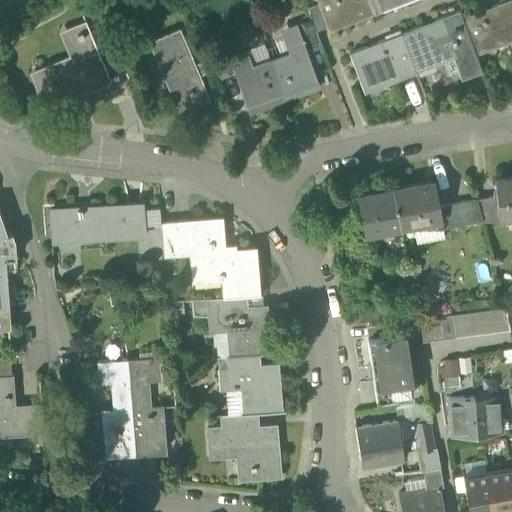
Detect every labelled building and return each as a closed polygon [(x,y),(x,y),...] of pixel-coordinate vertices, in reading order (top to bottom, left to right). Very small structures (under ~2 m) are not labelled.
[(315,28),(327,24),(317,0),(315,0),(306,4),(311,15),(315,28)] [(328,27),(381,7),(378,0),(317,0),(327,24),(328,27)] [(511,0),(500,0),(462,15),(475,50),(509,38),(511,45),(511,0)] [(481,67),(475,50),(462,15),(459,7),(401,29),(414,64),(431,57),(433,61),(442,58),(452,54),(460,75),(481,67)] [(300,32),(304,43),(319,37),(315,28),(311,15),(295,21),(299,33),(300,32)] [(59,29),(61,35),(88,23),(85,18),(59,29)] [(299,33),(295,21),(280,26),(284,38),(299,33)] [(35,68),(50,103),(79,90),(80,92),(106,81),(111,78),(110,75),(88,23),(61,35),(69,53),(70,55),(52,63),(52,61),(35,68)] [(150,38),(180,109),(208,97),(198,73),(214,66),(210,55),(193,62),(178,26),(150,38)] [(416,68),(414,64),(401,29),(349,49),(361,81),(392,69),(395,76),(416,68)] [(288,48),(269,55),(282,89),(294,84),(298,90),(318,83),(319,83),(312,62),(311,62),(304,43),(300,32),(299,33),(284,38),(288,48)] [(251,62),(269,55),(263,39),(245,46),(247,52),(251,62)] [(214,66),(218,76),(235,68),(231,58),(232,57),(228,45),(209,53),(210,55),(214,66)] [(270,93),(282,89),(269,55),(251,62),(247,52),(232,57),(231,58),(235,68),(242,88),(250,108),(251,108),(270,100),(270,93)] [(452,54),(442,58),(450,79),(460,75),(452,54)] [(44,105),(50,103),(35,68),(30,70),(44,105)] [(106,81),(114,99),(119,97),(135,90),(126,68),(110,75),(111,78),(106,81)] [(364,88),(395,76),(392,69),(361,81),(364,88)] [(282,89),(284,95),(298,90),(294,84),(282,89)] [(270,93),(270,100),(284,95),(282,89),(270,93)] [(499,214),(511,212),(511,174),(494,176),(496,193),(498,214),(499,214)] [(422,179),(393,185),(400,220),(400,223),(412,221),(440,216),(441,215),(439,202),(434,178),(422,180),(422,179)] [(379,224),(400,220),(393,185),(358,192),(365,230),(380,227),(379,224)] [(496,193),(476,195),(482,216),(482,218),(499,217),(499,214),(498,214),(496,193)] [(466,220),(482,216),(476,195),(462,198),(466,220)] [(442,224),(466,220),(462,198),(439,202),(441,215),(440,216),(442,224)] [(93,229),(93,234),(145,231),(144,222),(143,205),(143,202),(51,208),(53,232),(93,229)] [(161,221),(161,220),(160,203),(143,205),(144,222),(161,221)] [(222,276),(223,295),(238,294),(246,293),(259,292),(255,245),(224,247),(222,215),(190,217),(192,241),(190,241),(191,250),(189,250),(191,273),(218,270),(219,277),(222,276)] [(444,234),(442,224),(440,216),(412,221),(416,240),(444,234)] [(190,217),(176,219),(178,251),(189,250),(191,250),(190,241),(192,241),(190,217)] [(164,252),(178,251),(176,219),(161,220),(161,221),(164,252)] [(11,229),(7,231),(7,232),(3,234),(3,236),(5,268),(16,267),(14,237),(11,229)] [(428,286),(421,299),(434,306),(441,293),(428,286)] [(262,292),(259,292),(246,293),(247,305),(263,304),(262,292)] [(239,306),(247,305),(246,293),(238,294),(239,306)] [(206,296),(207,308),(239,306),(238,294),(223,295),(206,296)] [(192,313),(208,314),(207,308),(206,296),(191,298),(192,313)] [(390,302),(367,306),(369,319),(392,316),(390,302)] [(227,329),(229,355),(251,353),(260,352),(270,351),(266,303),(263,304),(247,305),(239,306),(207,308),(208,314),(209,330),(212,330),(227,329)] [(0,322),(9,322),(8,304),(0,304),(0,322)] [(506,305),(452,312),(456,335),(509,327),(506,305)] [(353,322),(369,319),(367,306),(351,308),(353,322)] [(452,312),(440,314),(444,337),(456,335),(452,312)] [(432,339),(444,337),(440,314),(429,316),(432,339)] [(420,340),(432,339),(429,316),(417,318),(420,340)] [(415,317),(401,319),(403,331),(404,331),(404,336),(417,334),(415,317)] [(366,324),(368,336),(403,331),(401,319),(366,324)] [(227,329),(212,330),(213,344),(216,344),(217,355),(227,355),(229,355),(227,329)] [(367,336),(376,399),(413,393),(404,336),(404,331),(403,331),(368,336),(367,336)] [(511,346),(500,348),(502,362),(511,360),(511,346)] [(252,365),(261,365),(260,352),(251,353),(252,365)] [(228,367),(228,368),(252,366),(252,365),(251,353),(229,355),(227,355),(228,367)] [(0,355),(0,372),(10,372),(9,354),(0,355)] [(158,355),(128,358),(135,452),(165,450),(162,403),(147,404),(145,374),(159,373),(158,355)] [(470,355),(457,357),(459,373),(472,372),(470,355)] [(459,373),(457,357),(443,358),(444,366),(440,366),(441,375),(459,373)] [(105,455),(135,452),(128,358),(98,360),(99,378),(114,376),(117,406),(101,407),(105,455)] [(242,388),(244,413),(252,413),(282,410),(278,363),(261,365),(252,365),(252,366),(228,368),(228,367),(219,368),(221,389),(225,389),(242,388)] [(0,432),(44,429),(42,404),(14,406),(11,372),(10,372),(0,372),(0,432)] [(460,385),(459,373),(441,375),(442,386),(460,385)] [(228,415),(244,413),(242,388),(225,389),(228,415)] [(448,399),(451,437),(503,433),(500,395),(448,399)] [(401,439),(414,436),(412,422),(427,420),(431,419),(428,402),(396,407),(396,408),(398,421),(401,439)] [(227,415),(228,427),(253,425),(252,413),(244,413),(228,415),(227,415)] [(429,434),(427,420),(412,422),(414,436),(429,434)] [(356,427),(358,446),(401,439),(398,421),(356,427)] [(238,457),(240,479),(280,476),(276,426),(253,427),(253,425),(228,427),(209,428),(210,448),(237,446),(238,457)] [(432,448),(429,434),(414,436),(416,445),(417,451),(432,448)] [(414,436),(401,439),(402,448),(416,445),(414,436)] [(402,448),(401,439),(358,446),(361,465),(404,457),(402,448)] [(211,459),(238,457),(237,446),(210,448),(211,459)] [(416,451),(419,471),(425,470),(440,467),(437,447),(432,448),(417,451),(416,451)] [(466,476),(486,472),(484,461),(464,464),(466,476)] [(426,475),(426,479),(442,477),(440,467),(425,470),(426,475)] [(494,511),(511,508),(511,475),(511,468),(487,472),(494,511)] [(469,511),(490,511),(494,511),(487,472),(486,472),(466,476),(463,477),(469,511)] [(426,479),(428,489),(440,487),(443,486),(442,477),(426,479)] [(428,489),(426,479),(404,484),(406,493),(428,489)] [(444,511),(440,487),(428,489),(406,493),(399,495),(402,511),(444,511)]
